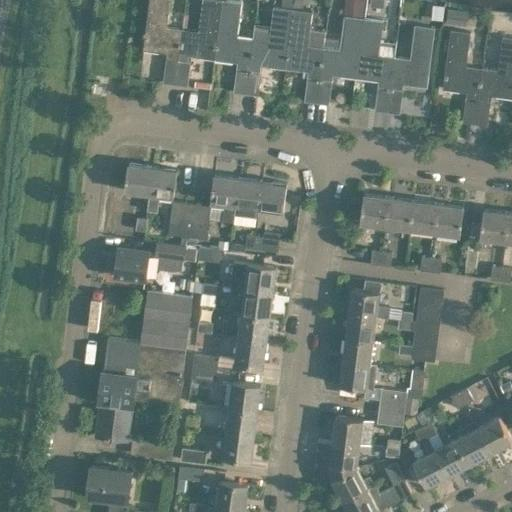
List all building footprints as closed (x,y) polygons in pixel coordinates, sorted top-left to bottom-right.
[(165,73),(178,75),(186,19),(171,17),(172,0),(151,0),(147,39),(170,42),(165,73)] [(194,46),(217,49),(223,0),(204,0),(202,21),(186,19),(178,75),(190,76),(194,46)] [(235,82),(249,84),(256,28),(241,26),(244,0),(223,0),(217,49),(239,52),(235,82)] [(264,55),(288,58),(295,0),(275,0),(274,16),(258,14),(256,28),(249,84),(260,86),(264,55)] [(319,93),(327,37),(311,35),(315,2),(305,1),(301,0),(295,0),(288,58),(311,61),(307,91),(319,93)] [(470,16),(472,2),(458,0),(450,0),(449,13),(470,16)] [(340,39),(327,37),(319,93),(331,95),(335,65),(358,68),(366,9),(345,6),(340,39)] [(386,11),(366,9),(358,68),(381,71),(377,101),(390,102),(397,46),(382,44),(386,11)] [(414,48),(397,46),(390,102),(401,104),(405,74),(431,77),(439,18),(418,15),(414,48)] [(466,112),(478,114),(486,59),(471,57),(475,23),(454,20),(446,79),(470,82),(466,112)] [(502,61),(486,59),(478,114),(490,115),(494,85),(511,87),(511,27),(506,27),(502,61)] [(129,182),(152,185),(154,185),(157,157),(133,153),(129,182)] [(181,160),(157,157),(154,185),(152,185),(150,200),(160,201),(162,186),(177,188),(181,160)] [(214,192),(227,194),(225,210),(236,211),(237,203),(238,204),(243,168),(218,165),(214,192)] [(266,171),(243,168),(238,204),(260,207),(261,199),(262,199),(266,171)] [(291,174),(266,171),(262,199),(288,202),(291,174)] [(365,211),(378,213),(377,218),(387,220),(388,215),(390,215),(393,187),(368,184),(365,211)] [(390,215),(415,218),(419,191),(393,187),(390,215)] [(176,191),(173,216),(186,218),(189,193),(176,191)] [(415,218),(440,222),(443,194),(419,191),(415,218)] [(189,193),(186,218),(192,219),(198,220),(202,195),(189,193)] [(468,198),(443,194),(440,222),(464,225),(468,198)] [(202,195),(198,220),(211,221),(215,196),(202,195)] [(481,257),(485,228),(509,231),(511,206),(511,203),(488,200),(486,215),(476,214),(470,255),(481,257)] [(140,206),(138,219),(148,220),(149,207),(140,206)] [(171,225),(191,228),(192,219),(186,218),(173,216),(171,225)] [(211,221),(198,220),(192,219),(191,228),(210,230),(211,221)] [(266,226),(259,225),(257,238),(279,241),(281,223),(266,221),(266,226)] [(248,237),(257,238),(259,225),(249,224),(248,237)] [(222,229),(220,238),(227,239),(232,240),(233,231),(222,229)] [(444,248),(446,235),(426,232),(424,245),(444,248)] [(184,259),(185,249),(188,250),(189,237),(160,233),(159,245),(161,246),(160,258),(177,260),(184,259)] [(201,248),(225,252),(227,239),(220,238),(203,236),(201,248)] [(150,270),(153,242),(122,238),(119,266),(150,270)] [(385,254),(386,241),(375,239),(373,253),(385,254)] [(511,255),(511,242),(496,240),(495,254),(511,255)] [(386,241),(385,254),(393,255),(395,242),(386,241)] [(434,261),(436,247),(425,246),(423,259),(434,261)] [(436,247),(434,261),(442,262),(444,248),(436,247)] [(234,276),(236,276),(277,282),(281,257),(252,253),(251,266),(235,264),(234,276)] [(493,268),(505,270),(506,256),(495,255),(493,268)] [(385,268),(386,294),(397,294),(397,268),(385,268)] [(219,283),(220,274),(207,272),(206,281),(219,283)] [(246,300),(246,302),(274,306),(277,282),(236,276),(233,298),(246,300)] [(423,290),(447,293),(448,281),(424,277),(423,290)] [(353,303),(381,307),(385,282),(356,279),(353,303)] [(138,389),(183,394),(190,337),(197,285),(152,280),(145,331),(113,327),(108,362),(106,361),(102,390),(105,391),(101,426),(130,430),(134,395),(137,396),(138,389)] [(217,296),(219,283),(206,281),(204,294),(217,296)] [(423,290),(421,302),(445,305),(447,293),(423,290)] [(403,299),(402,309),(415,311),(415,309),(416,301),(403,299)] [(271,331),(274,306),(246,302),(243,327),(271,331)] [(443,317),(445,305),(421,302),(420,310),(420,314),(443,317)] [(378,331),(381,307),(353,303),(350,327),(378,331)] [(401,317),(419,319),(420,314),(420,310),(415,309),(415,311),(402,309),(401,317)] [(201,321),(215,323),(216,313),(202,311),(201,321)] [(419,319),(418,326),(442,329),(443,317),(420,314),(419,319)] [(440,341),(442,329),(418,326),(417,336),(416,338),(440,341)] [(268,355),(271,331),(243,327),(239,352),(268,355)] [(375,354),(378,331),(350,327),(346,350),(375,354)] [(402,343),(416,344),(416,338),(417,336),(403,334),(402,343)] [(416,338),(416,344),(415,350),(439,353),(440,341),(416,338)] [(196,355),(222,358),(223,347),(198,344),(196,355)] [(372,379),(375,354),(346,350),(343,375),(372,379)] [(220,371),(222,358),(196,355),(195,367),(220,371)] [(511,369),(503,374),(507,382),(511,378),(511,369)] [(233,397),(261,400),(265,375),(237,371),(233,397)] [(471,376),(462,381),(469,393),(477,389),(471,376)] [(383,390),(409,394),(411,381),(385,378),(383,390)] [(461,397),(469,393),(462,381),(454,385),(461,397)] [(408,405),(409,394),(383,390),(382,402),(408,405)] [(258,424),(261,400),(233,397),(230,420),(258,424)] [(408,405),(382,402),(380,413),(406,416),(408,405)] [(190,405),(189,415),(203,417),(204,407),(190,405)] [(336,430),(365,434),(367,409),(339,406),(336,430)] [(511,422),(503,406),(481,417),(494,442),(511,432),(511,422)] [(473,421),(460,428),(473,453),(494,442),(481,417),(478,410),(470,415),(473,421)] [(460,428),(447,435),(441,423),(441,424),(434,411),(427,415),(452,464),(473,453),(460,428)] [(430,476),(452,464),(427,415),(418,420),(425,432),(431,443),(417,451),(430,476)] [(255,449),(258,424),(230,420),(226,445),(255,449)] [(186,437),(211,438),(211,426),(187,425),(186,437)] [(391,437),(403,439),(405,429),(392,428),(391,437)] [(135,444),(176,449),(177,435),(136,430),(135,444)] [(333,454),(336,469),(362,457),(365,434),(336,430),(333,454)] [(403,439),(391,437),(390,445),(402,446),(403,439)] [(184,450),(209,454),(211,442),(185,439),(184,450)] [(388,458),(393,467),(403,461),(399,452),(388,458)] [(111,511),(170,511),(170,509),(131,504),(137,461),(95,456),(91,487),(115,490),(111,511)] [(207,471),(209,459),(185,456),(183,467),(189,468),(207,471)] [(336,469),(347,491),(377,475),(373,465),(368,468),(362,457),(336,469)] [(379,474),(377,475),(347,491),(358,511),(360,511),(384,500),(415,484),(403,461),(393,467),(397,475),(383,482),(379,474)] [(181,467),(180,480),(188,481),(189,468),(183,467),(181,467)] [(224,472),(222,485),(212,484),(211,495),(220,496),(249,500),(252,475),(224,472)] [(511,490),(494,498),(499,511),(505,511),(511,509),(511,490)] [(207,494),(193,493),(192,503),(205,504),(207,494)] [(220,496),(218,511),(247,511),(249,500),(220,496)] [(405,498),(394,504),(398,511),(409,506),(405,498)]
